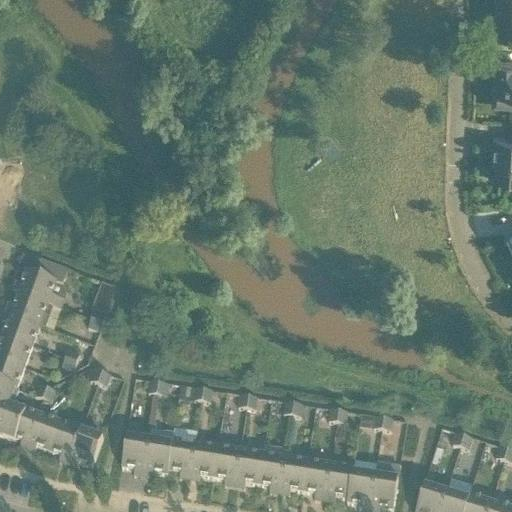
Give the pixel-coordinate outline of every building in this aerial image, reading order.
[(511,0),(494,0),(496,31),(511,30),(511,0)] [(496,67),(494,103),(511,104),(511,62),(497,61),(496,67)] [(511,122),(511,123),(510,125),(511,125),(511,138),(493,137),(491,163),(496,163),(495,178),(511,178),(511,122)] [(18,297),(47,309),(60,313),(68,291),(63,288),(68,274),(39,264),(33,278),(26,275),(22,288),(16,286),(13,295),(18,297)] [(102,287),(96,314),(111,317),(117,290),(102,287)] [(40,330),(47,309),(18,297),(14,309),(9,307),(5,317),(40,330)] [(103,328),(106,320),(94,316),(91,324),(103,328)] [(32,351),(40,330),(5,317),(2,326),(7,328),(2,340),(32,351)] [(91,324),(88,332),(100,337),(103,328),(91,324)] [(0,363),(24,372),(32,351),(2,340),(0,346),(0,363)] [(77,367),(80,359),(68,355),(65,363),(77,367)] [(0,387),(14,394),(16,394),(24,372),(0,363),(0,387)] [(62,371),(73,376),(77,367),(65,363),(62,371)] [(98,389),(102,377),(94,374),(90,386),(98,389)] [(106,392),(110,380),(102,377),(98,389),(106,392)] [(156,399),(158,387),(149,385),(147,398),(156,399)] [(8,410),(14,394),(0,387),(0,440),(14,446),(15,444),(29,449),(40,419),(34,417),(35,414),(26,411),(24,416),(8,410)] [(164,400),(166,388),(158,387),(156,399),(164,400)] [(34,402),(42,405),(47,393),(39,390),(34,402)] [(201,406),(203,394),(194,392),(192,405),(201,406)] [(55,396),(47,393),(42,405),(51,408),(55,396)] [(209,408),(211,395),(203,394),(201,406),(209,408)] [(247,414),(249,401),(240,400),(238,412),(247,414)] [(255,415),(257,402),(249,401),(247,414),(255,415)] [(292,421),(294,408),(285,407),(283,420),(292,421)] [(300,422),(302,410),(294,408),(292,421),(300,422)] [(337,428),(339,415),(329,414),(327,427),(337,428)] [(344,429),(346,417),(339,415),(337,428),(344,429)] [(37,452),(49,456),(60,427),(40,419),(29,449),(37,452)] [(382,435),(384,422),(375,421),(373,434),(382,435)] [(390,436),(392,424),(384,422),(382,435),(390,436)] [(81,434),(60,427),(49,456),(60,461),(70,464),(81,434)] [(103,442),(81,434),(70,464),(92,472),(103,442)] [(460,453),(464,440),(455,438),(452,450),(460,453)] [(468,455),(472,443),(464,440),(460,453),(468,455)] [(144,476),(149,445),(126,441),(124,453),(121,473),(144,476)] [(167,480),(172,444),(171,448),(149,445),(144,476),(167,480)] [(190,479),(195,448),(172,444),(167,480),(168,480),(168,476),(190,479)] [(213,483),(218,451),(195,448),(190,479),(213,483)] [(235,486),(240,455),(218,451),(213,483),(235,486)] [(503,467),(507,454),(498,452),(495,464),(503,467)] [(511,469),(511,466),(511,455),(507,454),(503,467),(511,469)] [(258,490),(263,459),(240,455),(235,486),(258,490)] [(280,493),(285,462),(263,459),(258,490),(280,493)] [(303,497),(308,466),(285,462),(280,493),(303,497)] [(325,500),(330,469),(308,466),(303,497),(325,500)] [(347,508),(353,473),(330,469),(325,500),(347,504),(346,508),(347,508)] [(370,511),(375,480),(353,477),(353,473),(347,508),(370,511)] [(373,511),(393,511),(398,484),(375,480),(370,511),(373,511)] [(441,511),(446,497),(424,490),(421,501),(417,511),(441,511)] [(468,503),(446,497),(441,511),(465,511),(469,500),(468,503)] [(489,511),(491,506),(469,500),(465,511),(489,511)]
